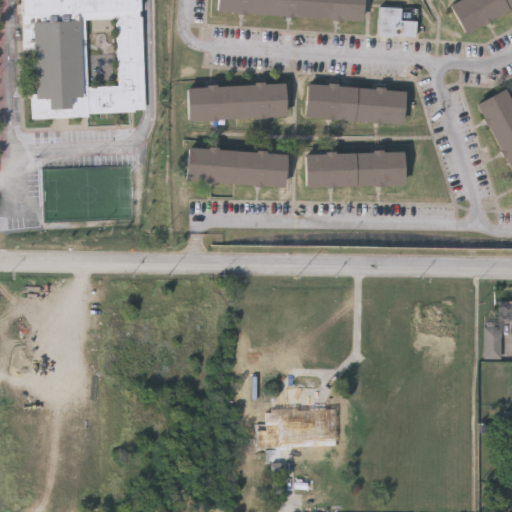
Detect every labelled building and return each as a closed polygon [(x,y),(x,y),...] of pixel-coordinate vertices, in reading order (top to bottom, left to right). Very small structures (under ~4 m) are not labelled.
[(19,0),(137,0),(137,3),(151,3),(152,15),(141,16),(141,21),(84,22),(86,120),(31,121),(30,53),(21,53),(19,0)] [(362,0),(361,23),(215,15),(215,0),(362,0)] [(511,0),(511,9),(461,33),(447,2),(451,0),(511,0)] [(378,37),(378,10),(404,10),(404,21),(414,21),(413,38),(378,37)] [(185,88),(284,86),(284,120),(186,122),(185,88)] [(403,91),(402,125),(304,121),(305,87),(403,91)] [(511,179),(476,105),(507,90),(511,100),(511,179)] [(184,184),(186,150),(285,155),(283,189),(184,184)] [(304,155),(402,154),(402,188),(304,189),(304,155)] [(511,318),(499,318),(499,301),(511,301),(511,318)] [(501,359),(485,359),(485,328),(501,328),(501,359)] [(332,453),(291,454),(291,444),(280,444),(279,425),(289,424),(289,415),(302,415),(302,418),(336,416),(336,422),(344,422),(345,443),(332,443),(332,453)]
